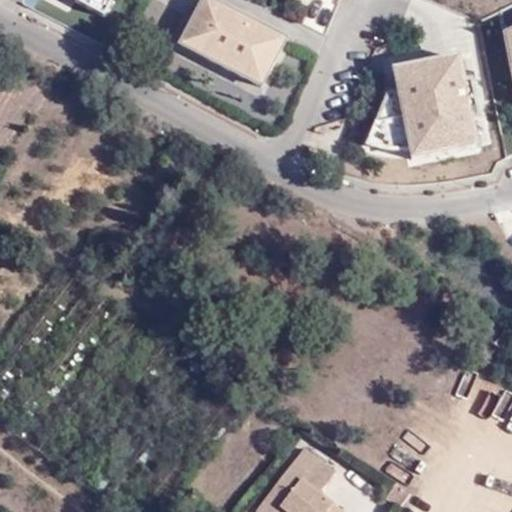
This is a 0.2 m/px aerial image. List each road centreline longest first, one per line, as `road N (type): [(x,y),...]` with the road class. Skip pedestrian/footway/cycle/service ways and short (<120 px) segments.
road 1 (residential): [(0,20),(277,167)]
road 2 (residential): [(277,167),(354,202),(407,206),(511,188)]
road 3 (residential): [(277,167),(351,15)]
